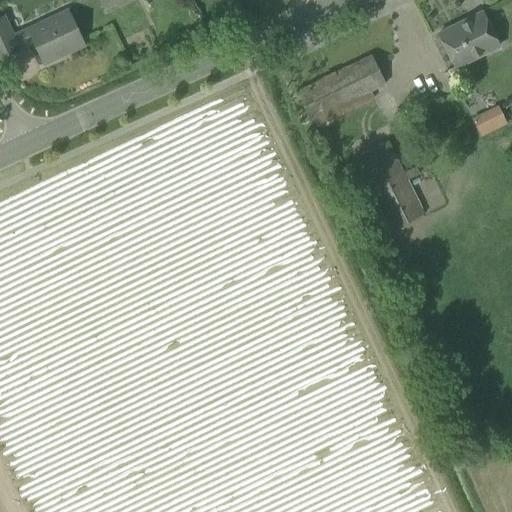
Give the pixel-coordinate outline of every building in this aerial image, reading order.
[(98,0),(104,11),(126,0),(98,0)] [(43,64),(83,45),(67,8),(13,32),(5,15),(0,17),(0,57),(18,49),(17,47),(32,41),(43,64)] [(481,12),(438,33),(447,51),(455,68),(498,46),(490,30),(481,12)] [(385,83),(371,55),(295,92),(313,128),(373,98),(369,91),(385,83)] [(471,114),(476,136),(502,130),(497,108),(471,114)] [(388,142),(354,158),(389,231),(423,215),(407,180),(419,174),(415,166),(402,172),(388,142)]
